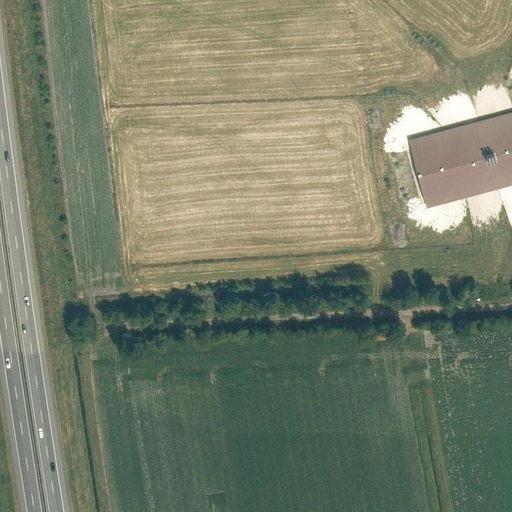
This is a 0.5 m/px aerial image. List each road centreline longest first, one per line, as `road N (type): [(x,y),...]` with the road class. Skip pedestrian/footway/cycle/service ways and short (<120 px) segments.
road 1 (track): [(104,326),(511,308)]
road 2 (motorway): [(56,511),(0,111)]
road 3 (motorway): [(0,333),(27,511)]
